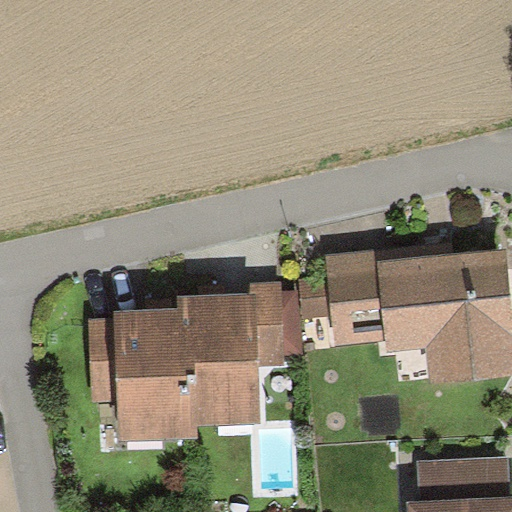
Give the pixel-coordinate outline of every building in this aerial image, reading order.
[(327,278),(300,281),(301,292),(303,320),(332,317),(334,347),(386,343),(387,355),(427,352),(430,387),(511,379),(511,290),(509,255),(454,259),(453,245),(325,256),(327,278)] [(282,284),(247,286),(247,299),(256,299),(259,368),(285,367),(285,358),(303,356),(303,320),(301,292),(283,293),(282,284)] [(178,301),(179,314),(180,369),(196,369),(198,431),(260,429),(259,368),(256,299),(247,299),(212,300),(178,301)] [(146,315),(115,316),(115,321),(118,404),(120,446),(199,443),(198,431),(196,369),(180,369),(179,314),(146,315)] [(118,404),(115,321),(89,322),(92,404),(118,404)] [(417,462),(419,507),(511,502),(509,458),(417,462)] [(419,507),(408,508),(408,511),(511,511),(511,502),(419,507)]
